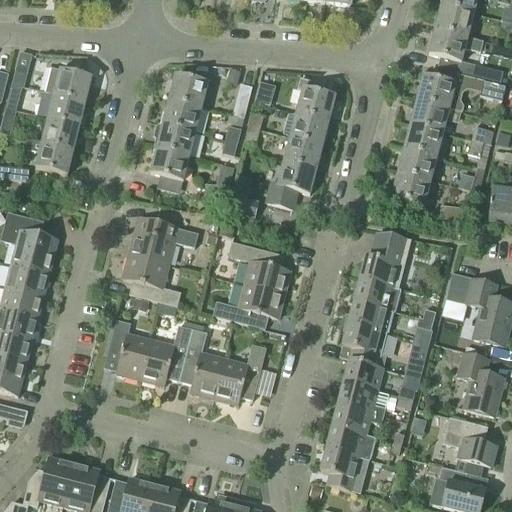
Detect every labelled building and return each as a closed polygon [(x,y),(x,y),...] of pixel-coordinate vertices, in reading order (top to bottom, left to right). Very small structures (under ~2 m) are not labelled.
[(350,0),(325,0),(324,8),(348,11),(350,0)] [(442,0),(440,10),(473,18),(477,0),(442,0)] [(440,10),(434,33),(467,42),(473,18),(440,10)] [(498,39),(510,42),(511,36),(511,27),(502,25),(498,39)] [(483,46),(467,42),(434,33),(427,58),(461,67),(464,53),(480,57),(483,46)] [(511,53),(494,49),(492,57),(511,62),(511,57),(511,53)] [(51,98),(51,99),(82,107),(88,82),(50,72),(44,97),(51,98)] [(500,78),(477,72),(474,82),(456,78),(456,79),(474,83),(497,89),(500,78)] [(15,75),(11,89),(21,92),(21,91),(23,91),(26,78),(15,75)] [(239,77),(230,75),(226,87),(235,89),(239,77)] [(421,81),(415,105),(461,117),(462,111),(459,106),(459,105),(461,96),(467,93),(471,94),(474,83),(456,79),(453,89),(421,81)] [(174,81),(167,105),(200,114),(206,89),(174,81)] [(297,94),(300,95),(294,118),(327,127),(333,102),(319,98),(322,89),(300,83),(297,94)] [(474,83),(471,94),(481,97),(480,100),(493,104),(502,106),(506,91),(497,89),(474,83)] [(274,92),(259,88),(254,107),(269,111),(274,92)] [(11,89),(5,113),(15,116),(21,92),(11,89)] [(252,92),(240,89),(232,120),(243,123),(249,100),(252,92)] [(51,99),(45,123),(76,131),(82,107),(51,99)] [(167,105),(161,129),(194,137),(200,114),(167,105)] [(415,105),(409,129),(442,138),(445,125),(458,128),(461,117),(415,105)] [(0,133),(0,138),(9,141),(15,116),(5,113),(0,133)] [(251,118),(247,132),(260,135),(263,121),(251,118)] [(287,119),(282,137),(288,142),(321,150),(327,127),(294,118),(287,119)] [(45,123),(39,147),(38,148),(69,155),(76,131),(45,123)] [(156,130),(153,140),(155,144),(157,144),(155,153),(188,161),(194,137),(161,129),(159,129),(156,130)] [(409,129),(403,154),(436,162),(442,138),(409,129)] [(228,131),(225,145),(237,148),(241,134),(228,131)] [(474,131),(471,145),(483,148),(487,135),(474,131)] [(247,132),(244,146),(256,149),(260,135),(247,132)] [(508,152),(511,140),(498,137),(495,149),(508,152)] [(288,142),(282,166),(315,174),(321,150),(288,142)] [(25,155),(36,157),(32,172),(63,180),(69,155),(38,148),(39,147),(27,144),(25,155)] [(221,159),(234,162),(237,148),(225,145),(221,159)] [(471,145),(467,159),(480,162),(483,148),(471,145)] [(155,153),(149,177),(181,186),(188,161),(155,153)] [(403,154),(397,178),(430,186),(436,162),(403,154)] [(511,158),(504,157),(504,158),(495,156),(492,169),(501,171),(502,167),(511,168),(511,158)] [(268,187),(263,206),(292,214),(297,196),(309,199),(315,174),(282,166),(276,189),(268,187)] [(221,169),(215,190),(204,189),(203,201),(228,203),(229,191),(234,173),(221,169)] [(0,183),(25,186),(26,173),(0,171),(0,183)] [(424,211),(424,209),(430,186),(397,178),(391,202),(424,211)] [(461,184),(458,193),(470,196),(474,183),(462,180),(461,184)] [(489,225),(510,227),(511,202),(511,195),(492,193),(489,225)] [(253,223),(257,207),(235,201),(230,218),(253,223)] [(463,213),(440,211),(439,222),(462,224),(463,213)] [(42,226),(7,217),(0,243),(0,245),(15,249),(10,271),(49,280),(57,246),(38,241),(42,226)] [(134,237),(133,237),(127,261),(168,271),(173,249),(193,254),(197,239),(138,224),(134,237)] [(230,242),(233,232),(221,229),(218,239),(230,242)] [(205,248),(212,249),(214,250),(217,239),(208,236),(205,248)] [(365,261),(359,284),(399,295),(399,294),(397,294),(403,272),(409,247),(376,238),(375,241),(372,251),(369,262),(365,261)] [(249,268),(243,290),(282,300),(288,276),(279,273),(282,261),(230,248),(227,262),(249,268)] [(127,261),(121,284),(132,287),(128,298),(160,306),(176,311),(177,311),(180,298),(172,295),(172,296),(162,294),(168,271),(127,261)] [(10,271),(4,293),(43,303),(49,280),(10,271)] [(451,280),(445,304),(464,309),(480,313),(472,343),(502,351),(511,312),(511,310),(492,305),(496,291),(471,285),(451,280)] [(359,284),(353,306),(394,317),(399,295),(359,284)] [(216,307),(212,322),(263,335),(267,322),(276,324),(282,300),(243,290),(237,313),(216,307)] [(4,293),(0,309),(0,315),(38,325),(43,303),(4,293)] [(148,306),(135,302),(132,313),(145,317),(148,306)] [(353,306),(347,328),(386,338),(392,317),(393,318),(394,317),(353,306)] [(0,338),(32,347),(38,325),(0,315),(0,338)] [(435,317),(425,315),(422,324),(433,327),(435,317)] [(418,323),(416,333),(430,336),(433,327),(422,324),(418,323)] [(115,379),(140,385),(150,346),(126,340),(129,329),(116,326),(108,355),(121,359),(115,379)] [(172,352),(150,346),(140,385),(163,392),(165,384),(178,387),(193,328),(183,326),(181,333),(177,332),(172,352)] [(203,331),(193,328),(178,387),(191,391),(189,398),(213,404),(223,365),(200,359),(205,339),(202,338),(203,331)] [(347,328),(341,351),(351,354),(348,365),(377,373),(382,374),(382,373),(385,362),(380,360),(386,338),(347,328)] [(0,362),(26,369),(32,347),(0,338),(0,362)] [(245,370),(223,365),(213,404),(237,410),(239,403),(251,406),(264,354),(250,350),(245,370)] [(488,365),(462,358),(456,382),(470,386),(463,414),(492,422),(503,383),(484,378),(488,365)] [(0,396),(18,401),(26,369),(0,362),(0,396)] [(348,365),(342,387),(376,396),(381,374),(348,365)] [(418,384),(422,370),(408,366),(404,380),(418,384)] [(342,387),(336,409),(383,421),(385,414),(372,410),(376,396),(342,387)] [(400,392),(398,402),(412,405),(415,396),(400,392)] [(395,412),(410,415),(412,405),(398,402),(395,412)] [(336,409),(331,431),(364,440),(368,426),(381,430),(383,421),(336,409)] [(11,413),(0,410),(0,423),(7,425),(11,413)] [(457,452),(454,463),(490,472),(495,450),(482,447),(486,432),(449,422),(443,448),(457,452)] [(331,431),(325,453),(369,465),(374,443),(364,440),(331,431)] [(395,438),(393,447),(401,449),(403,440),(395,438)] [(391,457),(398,459),(401,449),(393,447),(391,457)] [(369,465),(325,453),(319,476),(328,478),(325,490),(350,496),(360,499),(368,465),(369,465)] [(38,506),(62,511),(73,468),(48,462),(45,476),(37,474),(33,487),(27,486),(21,509),(10,506),(5,511),(26,511),(27,509),(36,511),(38,506)] [(101,511),(109,482),(96,479),(97,475),(73,468),(62,511),(63,511),(101,511)] [(435,484),(429,508),(440,511),(443,511),(479,511),(483,495),(463,490),(466,479),(440,472),(437,485),(435,484)] [(146,511),(153,489),(128,482),(127,487),(115,484),(107,511),(146,511)] [(178,495),(153,489),(146,511),(187,511),(189,503),(177,500),(178,495)] [(311,490),(308,499),(319,502),(322,493),(311,490)] [(206,508),(194,505),(192,511),(231,511),(234,505),(234,504),(216,500),(214,506),(207,504),(206,508)]
